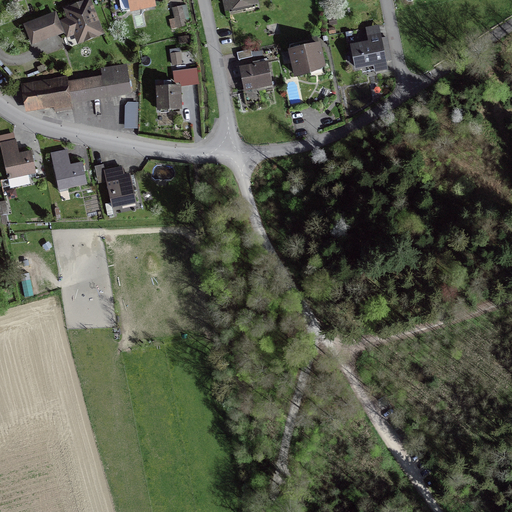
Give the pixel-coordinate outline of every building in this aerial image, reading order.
[(121,12),(130,11),(154,6),(152,0),(119,0),(121,12)] [(254,3),(253,0),(224,0),(227,9),(254,3)] [(99,33),(87,3),(67,11),(71,21),(64,24),(68,34),(79,29),(83,39),(99,33)] [(172,9),(176,28),(185,26),(181,7),(172,9)] [(33,41),(59,32),(53,17),(27,27),(33,41)] [(375,72),(386,70),(384,62),(391,61),(387,39),(380,40),(379,34),(367,36),(369,45),(351,49),(355,68),(373,64),(375,72)] [(318,45),(290,51),(295,76),(309,73),(312,67),(322,65),(318,45)] [(252,57),(250,50),(236,53),(238,60),(252,57)] [(180,64),(179,54),(170,55),(172,65),(180,64)] [(254,89),(271,85),(266,63),(239,68),(243,89),(254,87),(254,89)] [(70,103),(130,93),(125,66),(102,70),(103,77),(67,83),(66,78),(52,80),(53,86),(51,86),(50,81),(40,83),(41,88),(23,90),(26,108),(56,103),(57,111),(71,109),(70,103)] [(164,88),(157,88),(158,110),(179,109),(178,87),(170,87),(170,82),(163,82),(164,88)] [(137,106),(124,105),(123,129),(137,129),(137,106)] [(27,175),(35,174),(30,152),(18,155),(15,141),(0,143),(0,145),(9,187),(29,182),(27,175)] [(66,186),(67,189),(85,185),(81,167),(82,167),(81,163),(69,166),(66,151),(51,154),(58,187),(66,186)] [(121,178),(118,168),(104,171),(111,205),(127,202),(127,199),(134,197),(129,176),(125,177),(125,179),(121,180),(121,178)]
